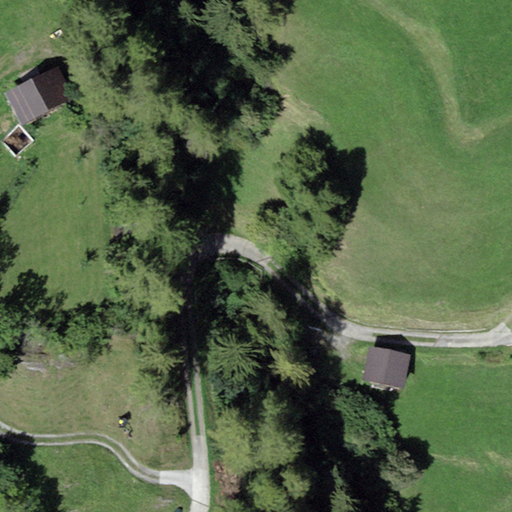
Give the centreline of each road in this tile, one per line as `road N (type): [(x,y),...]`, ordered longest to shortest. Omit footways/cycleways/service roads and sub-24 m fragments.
road 1 (track): [(199,511),(204,417),(190,300),(197,253),(228,242),(268,257),(318,309),(361,333),(436,343),(503,337)]
road 2 (track): [(202,483),(145,475),(115,446),(92,438),(32,438),(0,427)]
